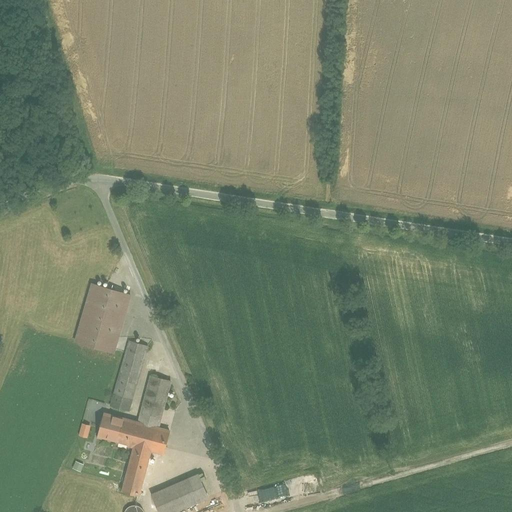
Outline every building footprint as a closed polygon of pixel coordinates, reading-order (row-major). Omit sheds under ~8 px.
[(117,354),(133,292),(91,281),(74,343),(117,354)] [(130,414),(149,346),(127,340),(122,357),(114,388),(108,408),(130,414)] [(206,384),(198,367),(190,371),(197,387),(206,384)] [(138,420),(106,411),(99,437),(119,442),(128,444),(127,446),(133,448),(122,492),(140,497),(152,451),(164,454),(165,454),(172,429),(160,425),(172,379),(151,373),(138,420)] [(90,437),(92,424),(83,423),(81,436),(90,437)] [(85,464),(77,461),(73,468),(81,472),(85,464)] [(200,472),(151,492),(159,511),(176,511),(210,498),(200,472)]
